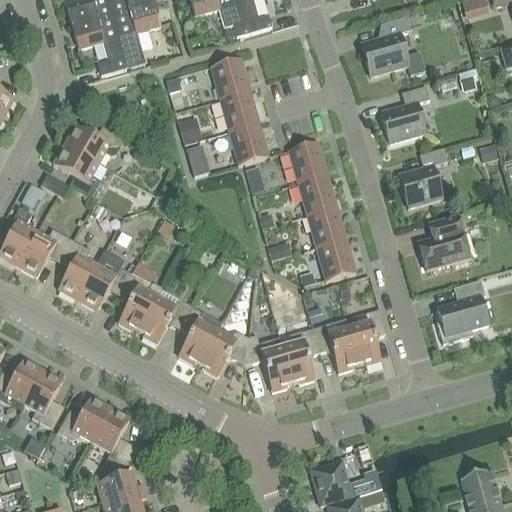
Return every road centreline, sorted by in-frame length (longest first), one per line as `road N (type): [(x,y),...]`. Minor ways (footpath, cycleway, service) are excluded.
road 1 (residential): [(430,405),(308,0)]
road 2 (tertiary): [(266,451),(0,305)]
road 3 (residential): [(0,195),(46,106),(19,0)]
road 4 (residential): [(266,451),(430,405)]
